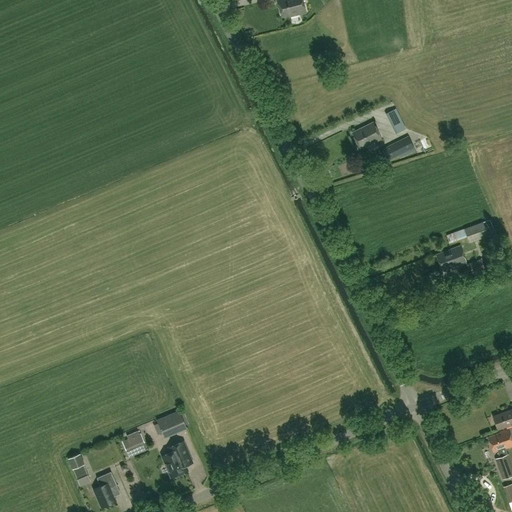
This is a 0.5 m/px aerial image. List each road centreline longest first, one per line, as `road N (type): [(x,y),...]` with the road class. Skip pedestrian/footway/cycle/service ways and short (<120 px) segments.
road 1 (unclassified): [(415,406),(213,0)]
road 2 (unclassified): [(162,511),(415,406)]
